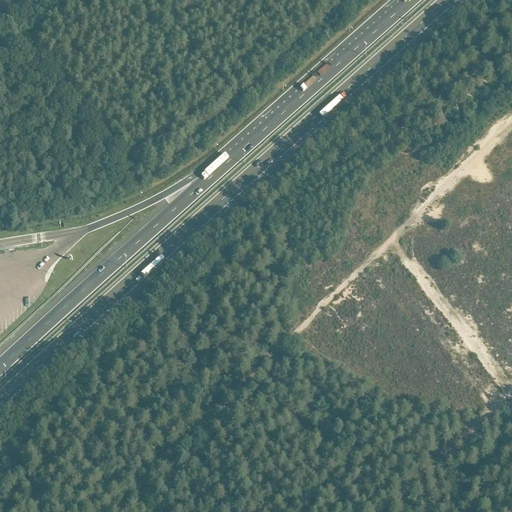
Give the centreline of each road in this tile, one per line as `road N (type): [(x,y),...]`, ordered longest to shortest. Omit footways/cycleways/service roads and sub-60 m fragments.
road 1 (motorway): [(0,406),(447,0)]
road 2 (track): [(112,511),(511,120)]
road 3 (motorway): [(205,180),(0,370)]
road 4 (motorway): [(410,0),(205,180)]
road 5 (unknown): [(511,390),(391,511)]
road 6 (motorway): [(205,180),(78,232)]
road 7 (track): [(147,0),(232,106)]
